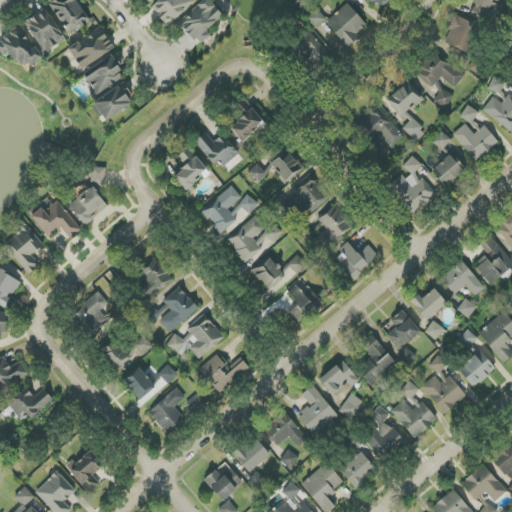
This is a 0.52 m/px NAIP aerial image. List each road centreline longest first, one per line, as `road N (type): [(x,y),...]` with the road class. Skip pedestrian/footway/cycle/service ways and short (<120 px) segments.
road 1 (residential): [(511,175),(120,511)]
road 2 (residential): [(155,209),(48,300),(37,320),(41,341),(186,511)]
road 3 (residential): [(133,167),(229,71),(253,71),(416,253)]
road 4 (residential): [(290,365),(135,184),(133,167)]
road 5 (residential): [(377,511),(511,393)]
road 6 (residential): [(308,124),(377,69),(424,0)]
